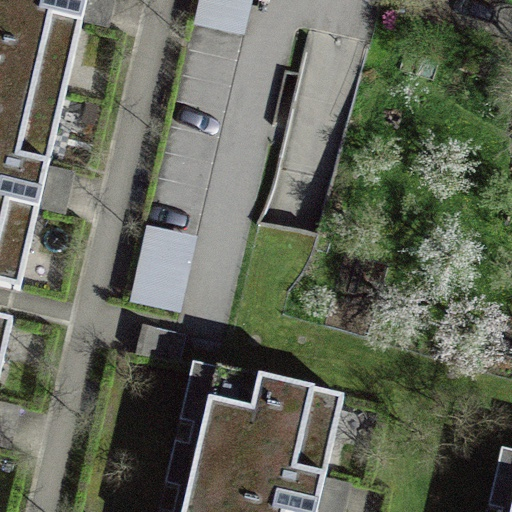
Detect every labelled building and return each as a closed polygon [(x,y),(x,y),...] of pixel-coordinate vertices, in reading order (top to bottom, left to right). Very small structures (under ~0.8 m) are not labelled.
[(0,0),(0,80),(65,96),(87,0),(0,0)] [(43,193),(65,96),(0,80),(0,286),(20,291),(43,193)] [(146,216),(133,293),(183,301),(195,224),(146,216)] [(0,318),(0,376),(13,321),(0,318)] [(317,511),(344,399),(217,369),(183,511),(317,511)]
